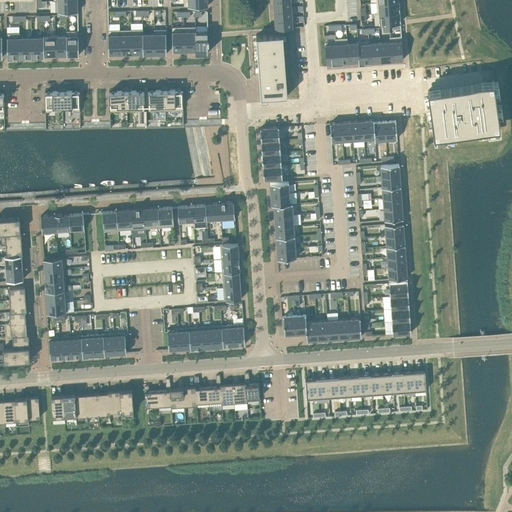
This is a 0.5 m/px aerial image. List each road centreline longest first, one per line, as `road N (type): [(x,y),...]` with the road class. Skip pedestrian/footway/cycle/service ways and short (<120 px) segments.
road 1 (tertiary): [(261,361),(0,380)]
road 2 (tertiary): [(511,343),(261,361)]
road 3 (residential): [(261,361),(240,116)]
road 4 (residential): [(240,116),(238,89),(225,73),(96,73)]
road 5 (residential): [(240,116),(397,106)]
